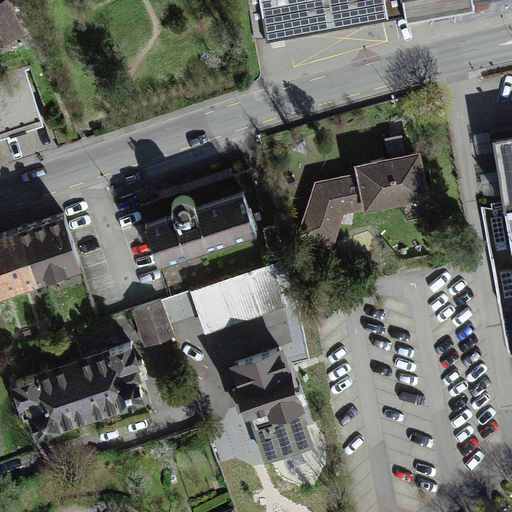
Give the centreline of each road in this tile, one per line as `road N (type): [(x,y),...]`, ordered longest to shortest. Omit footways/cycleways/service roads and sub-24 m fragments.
road 1 (tertiary): [(511,42),(311,92),(0,195)]
road 2 (residential): [(0,475),(221,400),(201,341),(285,314)]
